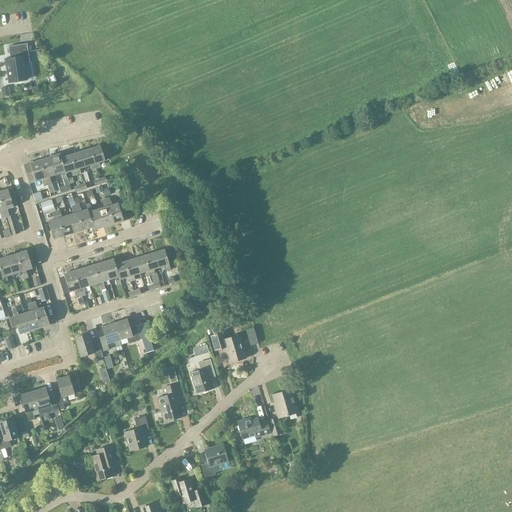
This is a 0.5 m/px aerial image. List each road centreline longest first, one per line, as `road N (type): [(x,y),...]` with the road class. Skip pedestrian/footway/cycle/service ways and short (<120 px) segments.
road 1 (residential): [(37,511),(69,495),(105,501),(124,494),(284,351)]
road 2 (residential): [(43,260),(160,224)]
road 3 (residential): [(62,322),(178,286)]
